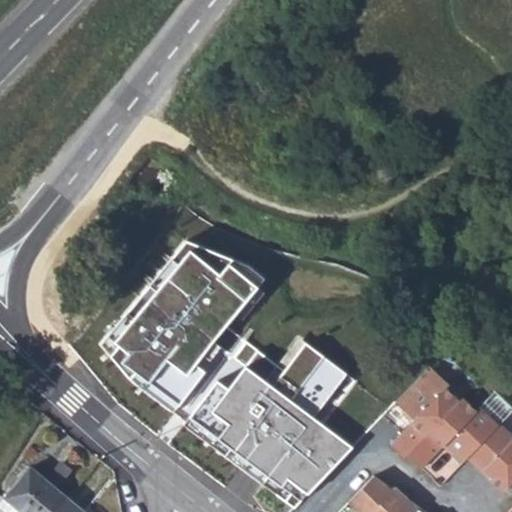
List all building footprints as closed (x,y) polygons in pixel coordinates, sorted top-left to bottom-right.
[(249,270),(186,245),(172,263),(178,269),(158,294),(151,289),(109,340),(121,349),(113,359),(132,383),(139,377),(178,406),(206,370),(198,365),(204,357),(185,344),(190,338),(182,332),(187,326),(213,345),(264,282),(249,270)] [(306,489),(352,444),(242,360),(225,384),(214,375),(188,411),(280,479),(285,473),(306,489)] [(431,366),(397,402),(416,420),(391,447),(405,460),(407,457),(461,401),(447,388),(450,384),(431,366)] [(461,401),(407,457),(421,470),(447,443),(466,462),(471,455),(500,425),(480,407),(478,411),(464,398),(461,401)] [(500,425),(471,455),(495,477),(492,480),(505,492),(511,484),(511,434),(501,424),(500,425)] [(58,511),(69,499),(46,479),(52,472),(41,463),(35,470),(30,466),(7,498),(24,511),(58,511)] [(374,472),(351,498),(365,511),(414,511),(417,510),(420,507),(396,489),(394,490),(374,472)] [(24,511),(7,498),(0,506),(8,511),(24,511)] [(84,511),(69,499),(58,511),(84,511)]
